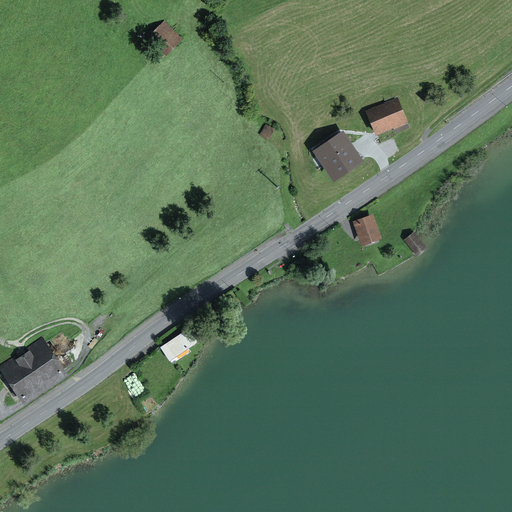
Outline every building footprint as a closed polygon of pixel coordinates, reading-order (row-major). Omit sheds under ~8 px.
[(191,37),(167,19),(153,37),(177,55),(191,37)] [(397,101),(368,112),(376,131),(404,120),(397,101)] [(363,150),(335,167),(349,189),(368,176),(364,170),(372,164),(363,150)] [(377,212),(357,219),(366,244),(385,237),(377,212)] [(430,245),(417,229),(407,238),(420,254),(430,245)] [(196,323),(165,343),(175,359),(206,338),(196,323)] [(54,337),(7,367),(29,400),(76,370),(54,337)]
